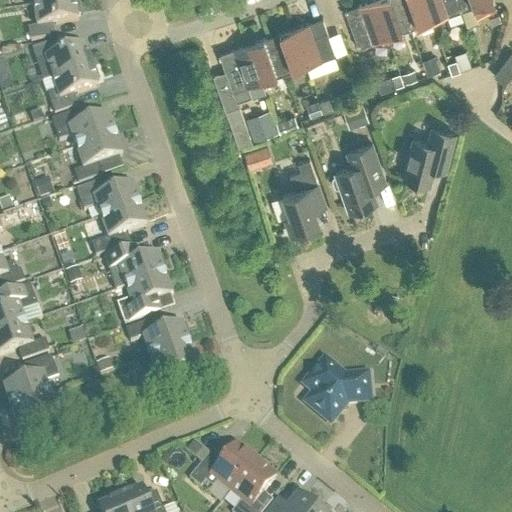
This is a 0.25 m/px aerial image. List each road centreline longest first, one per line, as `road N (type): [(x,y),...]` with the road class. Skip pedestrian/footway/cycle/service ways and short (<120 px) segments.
road 1 (residential): [(242,380),(124,52)]
road 2 (residential): [(242,380),(268,371),(306,330),(316,303),(303,266),(426,221)]
road 3 (residential): [(5,505),(250,402)]
road 4 (residential): [(375,511),(250,402)]
